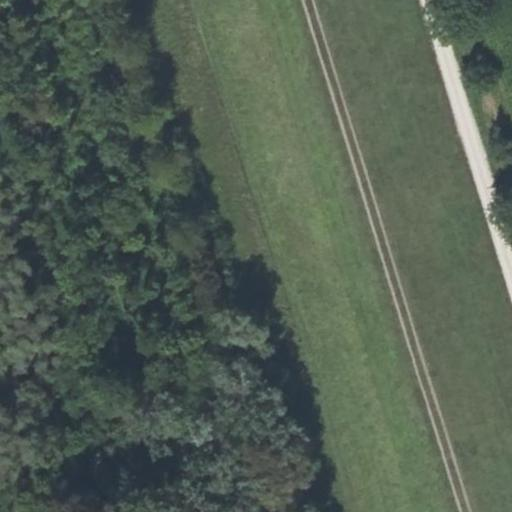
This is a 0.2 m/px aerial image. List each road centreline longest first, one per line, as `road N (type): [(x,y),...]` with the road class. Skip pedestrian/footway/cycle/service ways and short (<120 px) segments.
road 1 (track): [(307,0),(465,511)]
road 2 (track): [(511,273),(426,0)]
